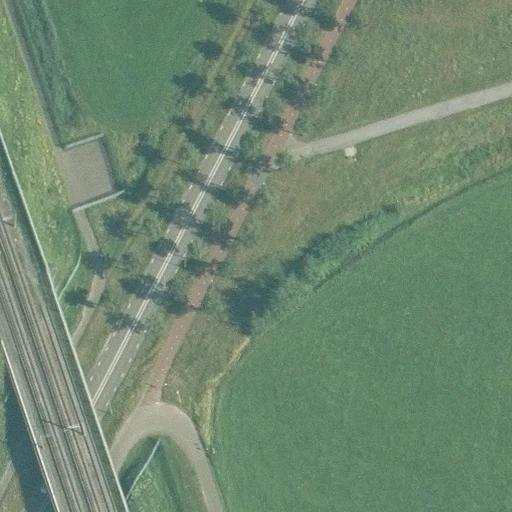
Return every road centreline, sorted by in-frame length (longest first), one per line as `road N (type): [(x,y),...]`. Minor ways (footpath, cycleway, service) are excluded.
road 1 (primary): [(35,511),(304,0)]
road 2 (unclassified): [(216,511),(183,424),(151,412),(138,419)]
